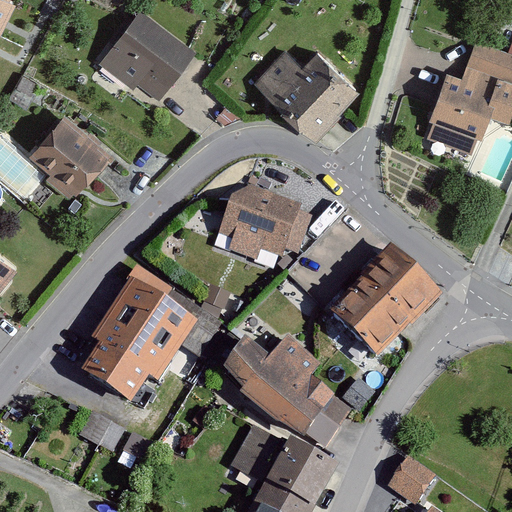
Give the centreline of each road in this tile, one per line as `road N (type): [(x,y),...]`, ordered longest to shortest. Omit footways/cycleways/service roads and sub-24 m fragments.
road 1 (residential): [(352,190),(286,143),(239,142),(211,157),(110,253),(0,388)]
road 2 (residential): [(480,300),(393,402),(342,511)]
road 3 (residential): [(404,0),(352,190)]
road 4 (residential): [(480,300),(352,190)]
